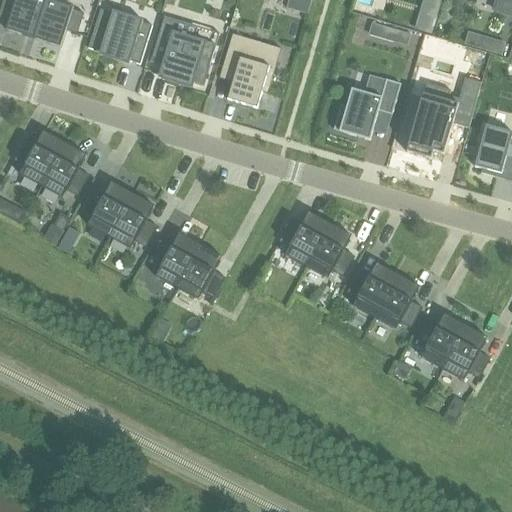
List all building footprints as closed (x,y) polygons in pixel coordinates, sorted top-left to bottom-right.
[(34,41),(47,1),(45,0),(16,0),(10,22),(7,32),(34,41)] [(311,2),(304,0),(288,0),(286,10),(307,16),(311,2)] [(424,0),(422,8),(440,13),(443,0),(424,0)] [(511,0),(496,0),(496,1),(494,10),(511,15),(511,0)] [(66,32),(73,11),(74,9),(47,1),(34,41),(61,49),(66,32)] [(153,27),(143,24),(143,22),(113,12),(113,14),(101,11),(88,50),(100,53),(99,57),(129,67),(130,63),(140,66),(153,27)] [(162,67),(158,80),(192,90),(194,84),(204,87),(216,46),(176,33),(179,22),(165,18),(151,63),(162,67)] [(412,36),(397,32),(393,43),(408,48),(412,36)] [(268,96),(278,63),(258,57),(261,44),(233,35),(223,69),(236,73),(233,84),(228,101),(257,110),(262,94),(268,96)] [(496,41),(492,54),(503,57),(507,45),(496,41)] [(341,107),(334,131),(334,132),(370,142),(373,133),(379,113),(392,117),(401,86),(387,81),(386,82),(381,99),(365,94),(352,91),(347,108),(341,107)] [(427,85),(407,154),(432,161),(435,149),(446,152),(453,125),(460,100),(459,100),(450,97),(451,92),(427,85)] [(511,133),(486,127),(475,168),(482,170),(502,176),(506,161),(511,162),(511,142),(511,138),(511,133)] [(44,133),(36,148),(25,142),(14,162),(25,168),(20,176),(42,188),(65,145),(44,133)] [(68,192),(78,198),(90,177),(79,171),(87,157),(65,145),(42,188),(63,200),(68,192)] [(133,196),(112,184),(88,227),(110,239),(133,196)] [(155,208),(133,196),(110,239),(131,251),(136,243),(146,249),(158,228),(147,222),(155,208)] [(0,198),(0,213),(6,217),(12,206),(0,198)] [(60,213),(53,227),(63,232),(70,219),(60,213)] [(301,228),(291,222),(279,243),(290,249),(285,257),(307,269),(331,226),(309,214),(307,217),(301,228)] [(307,269),(329,281),(333,273),(344,278),(355,258),(344,252),(352,238),(331,226),(307,269)] [(58,249),(68,255),(80,233),(69,228),(58,249)] [(172,249),(161,244),(150,264),(160,270),(156,278),(178,290),(201,247),(180,235),(172,249)] [(223,259),(201,247),(178,290),(199,302),(204,294),(214,300),(225,279),(215,273),(223,259)] [(347,294),(358,300),(353,308),(375,320),(398,277),(377,265),(369,279),(359,273),(347,294)] [(420,289),(398,277),(375,320),(396,332),(401,324),(411,329),(423,308),(412,302),(420,289)] [(421,359),(443,371),(466,328),(445,316),(436,331),(425,325),(414,344),(426,350),(421,359)] [(488,339),(466,328),(443,371),(464,382),(469,375),(479,380),(490,360),(480,354),(488,339)] [(461,414),(450,409),(444,420),(454,426),(461,414)]
